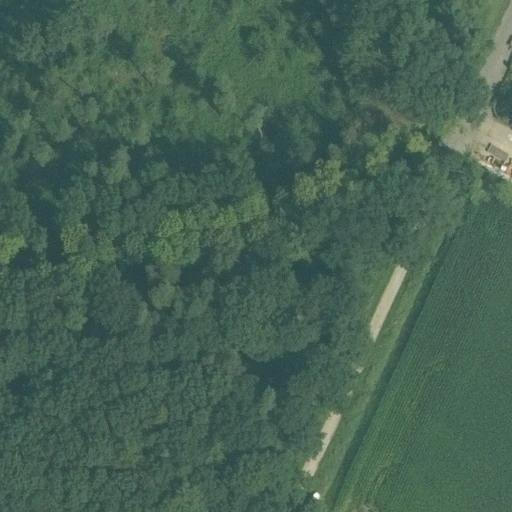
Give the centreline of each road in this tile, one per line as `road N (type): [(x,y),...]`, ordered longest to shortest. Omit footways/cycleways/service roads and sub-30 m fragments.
road 1 (unclassified): [(449,151),(393,197),(324,221),(113,266),(0,274)]
road 2 (unclassified): [(287,511),(449,151)]
road 3 (unclassified): [(449,151),(511,11)]
